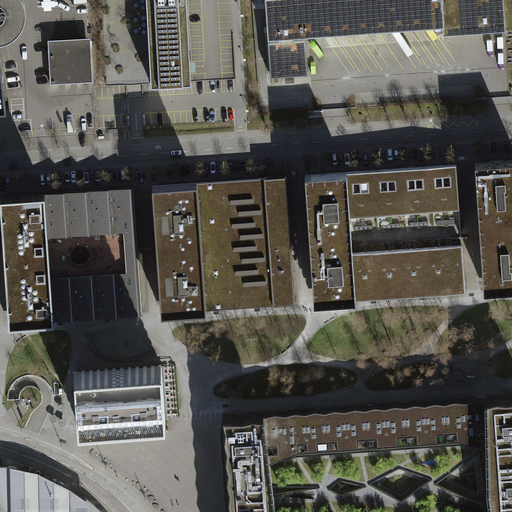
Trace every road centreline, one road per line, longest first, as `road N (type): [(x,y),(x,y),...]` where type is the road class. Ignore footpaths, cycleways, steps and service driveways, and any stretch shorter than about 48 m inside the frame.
road 1 (residential): [(511,128),(0,164)]
road 2 (residential): [(0,441),(88,476),(130,511)]
